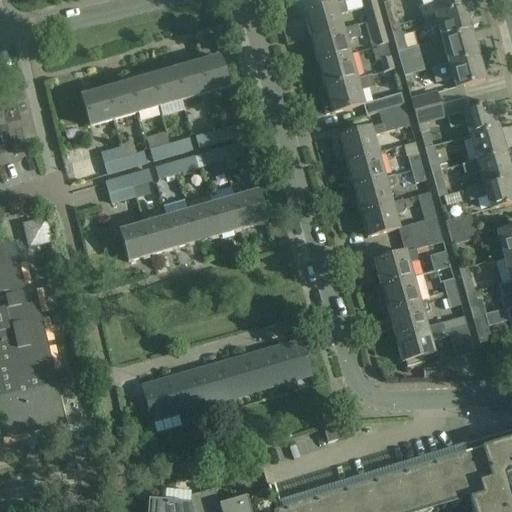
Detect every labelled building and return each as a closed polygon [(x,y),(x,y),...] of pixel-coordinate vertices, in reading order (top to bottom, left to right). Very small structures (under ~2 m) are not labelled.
[(301,15),(308,39),(340,30),(337,16),(364,9),(361,0),(353,0),(350,1),(301,15)] [(361,0),(364,9),(368,22),(380,19),(375,2),(374,0),(361,0)] [(463,8),(460,0),(417,0),(423,19),(463,8)] [(382,4),(389,29),(398,27),(391,2),(382,4)] [(426,30),(436,27),(440,41),(470,33),(463,8),(423,19),(426,30)] [(387,45),(380,19),(368,22),(375,48),(387,45)] [(341,31),(340,30),(308,39),(315,64),(348,55),(344,42),(359,37),(356,27),(341,31)] [(404,51),(398,27),(389,29),(396,53),(404,51)] [(470,33),(440,41),(447,65),(477,57),(470,33)] [(411,75),(404,51),(396,53),(403,78),(411,75)] [(315,64),(323,90),(355,81),(348,55),(315,64)] [(194,64),(203,95),(226,88),(217,57),(194,64)] [(484,81),(477,57),(447,65),(429,70),(429,71),(431,71),(434,84),(451,79),(454,90),(484,81)] [(203,95),(194,64),(171,71),(180,102),(203,95)] [(180,102),(171,71),(148,78),(157,108),(180,102)] [(370,77),(355,81),(323,90),(318,91),(320,98),(319,98),(324,115),(329,114),(330,115),(362,106),(358,91),(372,87),(370,77)] [(157,108),(148,78),(125,84),(134,115),(157,108)] [(134,115),(125,84),(102,91),(111,122),(134,115)] [(111,122),(102,91),(79,98),(88,129),(111,122)] [(378,114),(404,107),(401,94),(363,105),(366,117),(378,114)] [(410,102),(413,114),(439,106),(436,95),(410,102)] [(467,137),(497,129),(490,105),(447,117),(450,129),(464,125),(467,137)] [(443,118),(439,106),(413,114),(416,126),(443,118)] [(378,114),(381,125),(336,138),(343,163),(375,154),(371,138),(410,127),(404,107),(378,114)] [(214,132),(217,144),(237,138),(234,126),(214,132)] [(497,129),(467,137),(474,162),(504,154),(497,129)] [(217,144),(214,132),(195,138),(198,149),(217,144)] [(168,145),(171,157),(192,151),(188,140),(168,145)] [(407,159),(411,172),(422,169),(415,144),(403,148),(406,159),(407,159)] [(171,157),(168,145),(149,151),(152,162),(171,157)] [(219,151),(223,162),(243,156),(239,145),(219,151)] [(430,174),(439,172),(432,147),(423,150),(430,174)] [(122,159),(123,158),(120,148),(100,154),(107,177),(125,171),(122,159)] [(223,162),(219,151),(200,156),(203,168),(223,162)] [(65,165),(81,163),(79,152),(64,154),(65,165)] [(122,159),(125,171),(146,164),(142,153),(123,158),(122,159)] [(375,154),(343,163),(350,189),(383,180),(375,154)] [(481,187),(511,179),(504,154),(474,162),(461,166),(464,177),(477,173),(481,187)] [(0,184),(18,182),(14,156),(0,158),(0,184)] [(173,164),(176,175),(197,169),(194,158),(173,164)] [(176,175),(173,164),(154,170),(157,181),(176,175)] [(422,169),(411,172),(415,185),(426,182),(422,169)] [(130,188),(131,188),(151,182),(148,171),(127,177),(130,188)] [(446,197),(439,172),(430,174),(437,199),(446,197)] [(130,188),(127,177),(104,184),(110,205),(135,198),(131,188),(130,188)] [(383,180),(350,189),(357,214),(390,205),(386,191),(393,189),(395,184),(393,177),(383,180)] [(469,202),(485,198),(488,211),(511,204),(511,183),(511,179),(481,187),(466,191),(469,202)] [(234,200),(242,230),(265,224),(257,193),(234,200)] [(210,207),(219,237),(242,230),(234,200),(210,207)] [(401,202),(390,205),(357,214),(364,239),(397,230),(393,215),(402,213),(403,209),(401,202)] [(187,213),(196,244),(219,237),(210,207),(187,213)] [(164,220),(173,250),(196,244),(187,213),(164,220)] [(447,235),(474,228),(470,216),(444,223),(447,235)] [(439,231),(435,218),(402,228),(406,240),(439,231)] [(141,227),(150,257),(173,250),(164,220),(141,227)] [(150,257),(141,227),(118,233),(127,264),(150,257)] [(474,228),(447,235),(451,247),(477,239),(474,228)] [(502,259),(511,255),(511,229),(495,234),(502,259)] [(409,253),(415,251),(442,243),(439,231),(406,240),(409,253)] [(0,440),(64,426),(32,287),(23,290),(13,248),(1,240),(0,240),(0,440)] [(373,263),(381,289),(413,279),(409,265),(416,263),(417,258),(415,251),(409,253),(373,263)] [(508,283),(511,282),(511,255),(502,259),(508,283)] [(464,296),(473,293),(466,269),(457,271),(464,296)] [(413,279),(381,289),(375,291),(382,316),(388,314),(387,313),(420,304),(413,279)] [(440,284),(444,297),(454,294),(451,281),(440,284)] [(500,298),(511,295),(511,282),(508,283),(497,286),(500,298)] [(473,293),(464,296),(471,320),(483,317),(486,316),(481,300),(475,301),(473,293)] [(458,307),(454,294),(444,297),(448,310),(458,307)] [(387,313),(388,314),(395,339),(427,329),(423,315),(430,313),(427,302),(420,304),(387,313)] [(511,308),(486,316),(483,317),(487,329),(507,323),(510,336),(511,335),(511,308)] [(490,342),(487,329),(483,317),(471,320),(479,345),(490,342)] [(464,319),(427,329),(395,339),(402,364),(405,363),(407,370),(424,365),(423,358),(435,355),(430,340),(450,335),(457,359),(474,354),(464,319)] [(273,350),(283,384),(309,376),(299,342),(273,350)] [(247,358),(256,392),(283,384),(273,350),(247,358)] [(220,365),(230,399),(256,392),(247,358),(220,365)] [(451,361),(445,370),(462,382),(468,373),(451,361)] [(194,373),(204,407),(230,399),(220,365),(194,373)] [(167,381),(177,415),(204,407),(194,373),(167,381)] [(177,415),(167,381),(141,388),(151,422),(177,415)] [(327,445),(337,442),(334,430),(324,432),(327,445)] [(487,453),(483,452),(307,503),(304,495),(279,503),(274,485),(267,487),(274,511),(414,511),(467,496),(471,511),(511,511),(511,434),(500,439),(505,452),(489,456),(487,453)] [(200,494),(205,511),(249,511),(245,498),(219,506),(214,490),(200,494)] [(205,511),(200,494),(186,498),(188,504),(147,501),(146,511),(205,511)]
